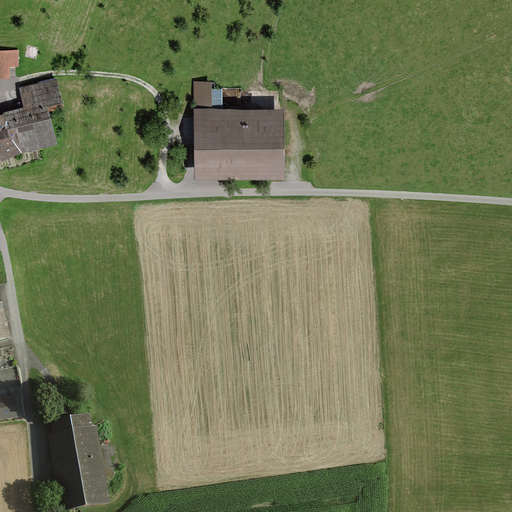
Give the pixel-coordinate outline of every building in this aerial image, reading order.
[(20,53),(0,53),(0,74),(21,75),(20,53)] [(27,107),(0,113),(0,152),(55,139),(46,102),(61,98),(56,78),(22,87),(27,107)] [(280,110),(200,111),(200,169),(281,168),(280,110)] [(2,313),(0,313),(0,340),(8,339),(2,313)] [(17,399),(0,401),(0,418),(19,416),(17,399)] [(57,438),(52,439),(68,511),(79,511),(116,504),(99,428),(93,429),(91,417),(54,425),(57,438)]
